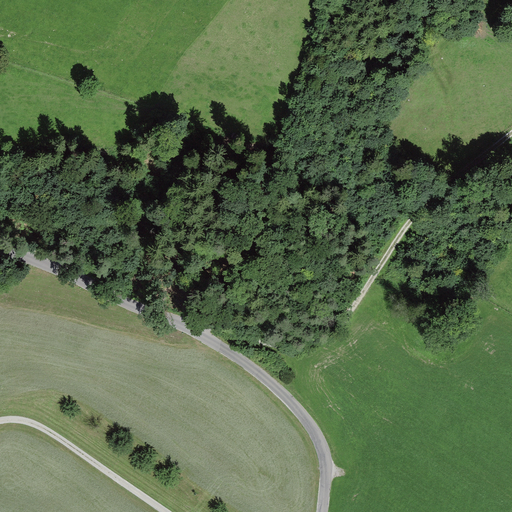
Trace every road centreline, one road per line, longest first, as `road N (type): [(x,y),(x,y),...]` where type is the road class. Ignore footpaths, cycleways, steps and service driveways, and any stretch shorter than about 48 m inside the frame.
road 1 (tertiary): [(0,245),(248,364),(313,428),(327,471),(323,511)]
road 2 (track): [(511,135),(407,224),(328,339),(302,348),(203,324),(191,330)]
road 3 (track): [(165,511),(29,420),(0,420)]
